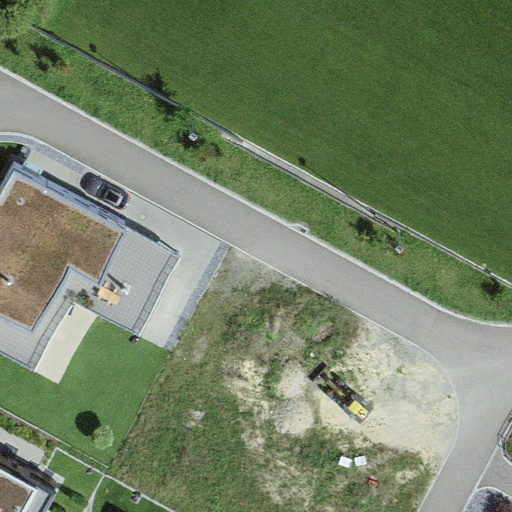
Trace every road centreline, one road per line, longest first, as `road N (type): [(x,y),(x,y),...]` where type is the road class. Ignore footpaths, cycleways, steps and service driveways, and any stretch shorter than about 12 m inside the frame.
road 1 (residential): [(511,373),(44,119),(0,109)]
road 2 (residential): [(511,373),(439,511)]
